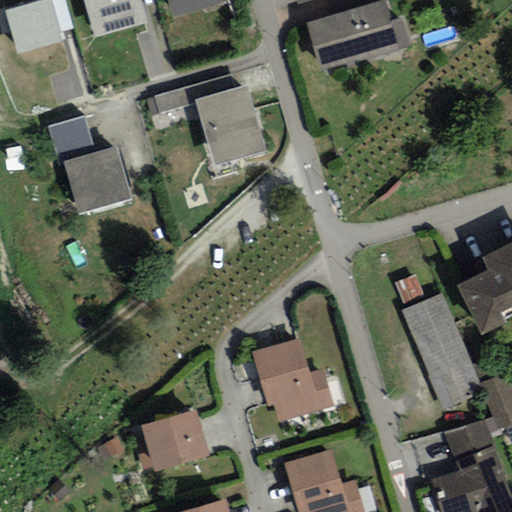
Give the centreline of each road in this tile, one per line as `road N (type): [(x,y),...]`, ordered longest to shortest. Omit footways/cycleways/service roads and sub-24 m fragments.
road 1 (residential): [(408,511),(331,245)]
road 2 (residential): [(331,245),(263,0)]
road 3 (residential): [(331,245),(511,193)]
